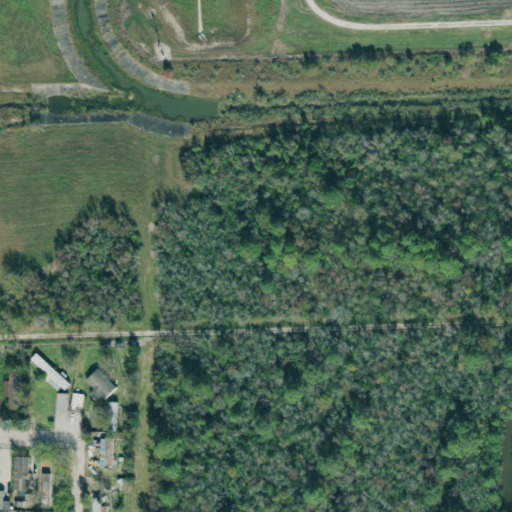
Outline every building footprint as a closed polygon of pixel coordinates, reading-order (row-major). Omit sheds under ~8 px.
[(68,383),(36,353),(30,359),(48,376),(44,379),(59,393),(68,383)] [(84,380),(103,400),(115,388),(97,368),(84,380)] [(2,396),(8,397),(7,408),(16,409),(17,374),(8,374),(7,381),(2,380),(2,396)] [(67,412),(68,394),(57,393),(56,411),(67,412)] [(82,394),(72,393),(71,409),(81,410),(82,394)] [(116,402),(108,402),(107,425),(115,425),(116,402)] [(105,465),(112,465),(111,438),(104,438),(105,465)] [(13,491),(28,492),(28,456),(13,456),(13,491)] [(0,490),(0,509),(8,510),(8,502),(2,502),(2,491),(0,490)] [(100,511),(101,497),(91,497),(91,511),(100,511)]
